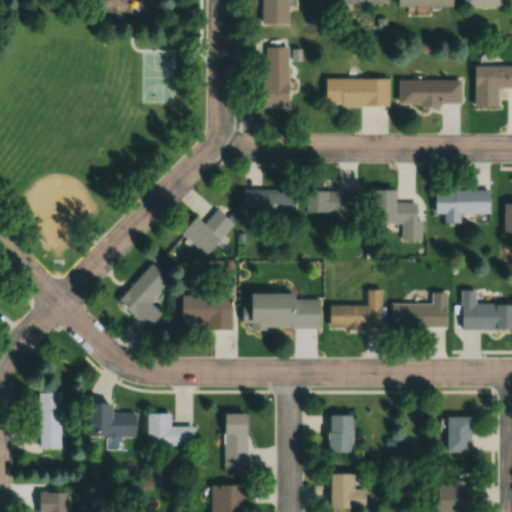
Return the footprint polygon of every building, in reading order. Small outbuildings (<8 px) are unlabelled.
[(286,0),(260,0),(260,23),(286,23),(286,0)] [(263,107),(286,107),(287,46),(264,46),(263,107)] [(496,87),(511,87),(511,65),(473,66),(472,106),(496,107),(496,87)] [(388,78),(322,78),(322,106),(388,106),(388,78)] [(397,80),(397,105),(459,104),(459,80),(397,80)] [(242,189),(242,213),(293,213),(293,189),(242,189)] [(327,214),(327,223),(349,223),(349,214),(355,214),(355,190),(303,190),(303,213),(327,214)] [(371,190),(371,223),(415,223),(415,202),(393,202),(393,190),(371,190)] [(433,213),(442,213),(442,222),(459,222),(459,213),(487,213),(487,190),(433,190),(433,213)] [(502,233),(511,232),(511,203),(502,204),(502,233)] [(232,223),(216,208),(203,223),(193,215),(178,232),(204,255),(232,223)] [(116,300),(146,328),(160,312),(148,301),(168,279),(150,263),(116,300)] [(380,327),(380,289),(365,289),(365,303),(327,304),(327,328),(380,327)] [(390,327),(445,327),(445,292),(429,292),(429,303),(390,303),(390,327)] [(180,295),(180,321),(209,321),(209,328),(231,328),(230,294),(180,295)] [(247,294),(246,327),(317,327),(317,295),(247,294)] [(511,330),(511,303),(459,303),(459,330),(511,330)] [(37,392),(36,448),(59,448),(59,393),(37,392)] [(85,436),(134,436),(134,412),(109,412),(109,403),(85,403),(85,436)] [(169,413),(145,413),(145,445),(192,445),(192,425),(169,425),(169,413)] [(221,473),(245,473),(245,413),(221,413),(221,473)] [(350,415),(326,415),(326,452),(350,452),(350,415)] [(443,452),(468,452),(468,416),(443,416),(443,452)] [(327,508),(362,508),(362,489),(350,489),(350,473),(327,473),(327,508)] [(466,511),(467,483),(426,483),(426,511),(466,511)] [(209,485),(208,511),(244,511),(245,485),(209,485)] [(68,511),(68,491),(37,491),(36,511),(68,511)]
